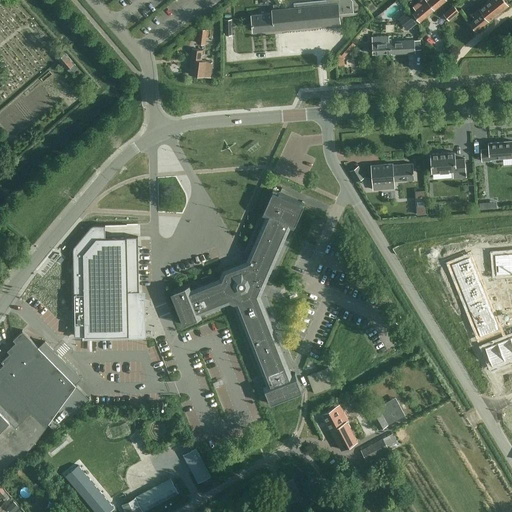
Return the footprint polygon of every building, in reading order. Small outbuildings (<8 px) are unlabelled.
[(314,0),(293,2),(294,7),(272,9),(272,13),(251,15),(253,31),(339,23),(339,14),(354,12),(352,0),(314,0)] [(444,0),(420,0),(415,5),(418,8),(413,13),(420,21),(444,0)] [(489,0),(472,14),(475,18),(470,22),(476,30),(508,5),(504,0),(489,0)] [(458,11),(453,5),(444,14),(443,14),(448,20),(448,19),(449,20),(458,11)] [(409,27),(415,22),(407,12),(401,17),(409,27)] [(209,28),(199,27),(197,43),(205,44),(206,36),(208,37),(209,28)] [(373,42),(373,53),(420,51),(419,40),(413,40),(413,38),(408,38),(408,40),(388,41),(388,36),(372,36),(373,42)] [(203,49),(192,48),(189,74),(210,76),(212,61),(201,60),(203,49)] [(64,52),(58,57),(68,68),(73,63),(64,52)] [(73,63),(68,68),(72,72),(78,67),(73,63)] [(489,148),(481,149),(482,160),(490,160),(490,158),(503,157),(511,156),(511,140),(488,142),(489,148)] [(455,159),(454,152),(430,154),(432,172),(453,171),(453,177),(466,176),(464,158),(455,159)] [(371,165),(371,170),(373,189),(382,188),(382,183),(394,182),(394,180),(414,179),(413,163),(392,164),(392,163),(371,165)] [(364,176),(361,171),(353,176),(356,181),(364,176)] [(424,188),(415,189),(417,213),(426,212),(424,188)] [(189,285),(171,292),(183,324),(202,317),(200,313),(229,302),(235,305),(266,383),(263,385),(270,403),(274,402),(281,399),(302,391),(299,383),(298,381),(295,372),(292,374),(291,371),(290,369),(260,295),(261,293),(266,283),(290,226),(293,228),(295,224),(302,207),(304,203),(272,189),(271,193),(262,214),(265,216),(264,218),(246,260),(245,260),(223,268),(223,269),(219,277),(190,288),(189,285)] [(73,249),(74,336),(140,334),(138,236),(100,237),(100,228),(100,225),(100,224),(95,224),(94,224),(93,224),(93,225),(92,225),(91,225),(91,226),(90,226),(74,245),(74,246),(73,246),(73,247),(73,248),(73,249)] [(509,253),(495,254),(496,274),(510,273),(509,253)] [(470,256),(451,263),(456,276),(475,269),(470,256)] [(475,269),(456,276),(462,289),(480,281),(475,269)] [(213,273),(201,277),(203,283),(215,278),(213,273)] [(480,281),(462,289),(467,302),(485,294),(480,281)] [(485,294),(467,302),(472,314),(490,307),(485,294)] [(490,307),(472,314),(477,327),(495,319),(490,307)] [(495,319),(477,327),(480,335),(499,328),(495,319)] [(34,444),(67,397),(76,384),(75,383),(81,377),(45,341),(39,347),(35,343),(23,331),(24,331),(22,330),(13,339),(15,342),(7,350),(9,353),(1,361),(4,364),(0,367),(0,474),(26,451),(34,444)] [(511,340),(510,336),(498,341),(505,360),(511,357),(511,340)] [(498,341),(485,347),(492,365),(505,360),(498,341)] [(307,369),(313,388),(333,381),(326,363),(307,369)] [(336,406),(322,413),(341,449),(357,441),(347,421),(348,421),(343,412),(340,414),(336,406)] [(377,406),(368,411),(378,429),(387,424),(377,406)] [(382,438),(361,450),(367,461),(389,449),(382,438)] [(143,441),(125,450),(131,463),(149,454),(143,441)] [(183,454),(198,482),(210,475),(196,448),(183,454)] [(100,454),(104,465),(115,461),(110,450),(100,454)] [(155,452),(144,458),(147,463),(158,457),(155,452)] [(65,474),(96,511),(107,511),(113,507),(78,464),(65,474)] [(105,496),(110,494),(104,475),(98,477),(105,496)] [(170,478),(122,504),(126,511),(140,511),(143,510),(178,492),(170,478)] [(292,479),(281,484),(290,503),(298,499),(299,501),(302,500),(292,479)] [(56,491),(47,498),(55,507),(64,500),(56,491)] [(13,511),(18,507),(13,502),(6,508),(9,511),(13,511)]
